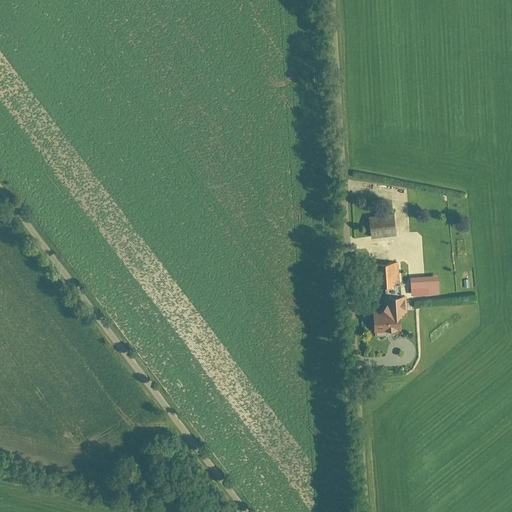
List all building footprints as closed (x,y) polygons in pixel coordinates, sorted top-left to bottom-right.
[(371,216),(372,234),(397,233),(396,215),(371,216)] [(469,234),(464,253),(491,259),(495,240),(469,234)] [(400,265),(374,267),(376,293),(401,292),(400,265)] [(412,299),(423,298),(423,285),(412,285),(412,299)] [(376,308),(377,334),(403,333),(402,297),(385,298),(385,308),(376,308)]
